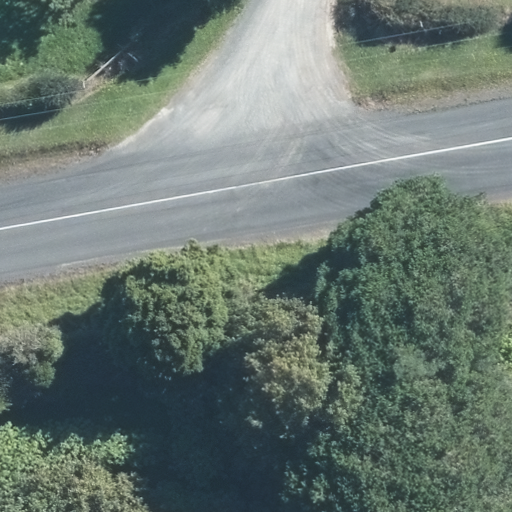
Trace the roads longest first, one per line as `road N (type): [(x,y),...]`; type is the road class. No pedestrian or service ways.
road 1 (unclassified): [(267,186),(0,234)]
road 2 (unclassified): [(511,143),(267,186)]
road 3 (unclassified): [(267,186),(276,39),(290,0)]
